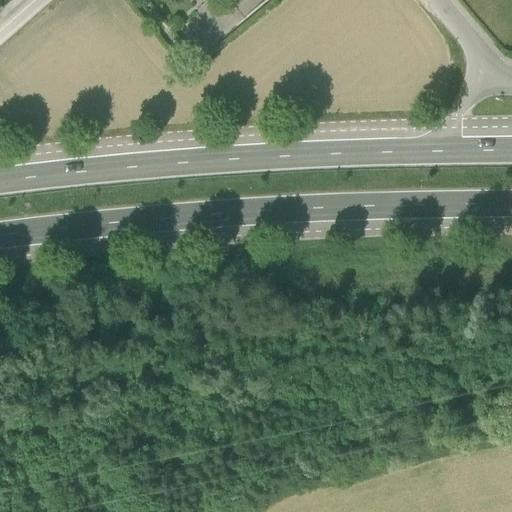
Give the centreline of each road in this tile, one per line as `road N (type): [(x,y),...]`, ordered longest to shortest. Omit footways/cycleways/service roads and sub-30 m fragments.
road 1 (primary): [(0,235),(253,211),(511,203)]
road 2 (primary): [(435,151),(0,181)]
